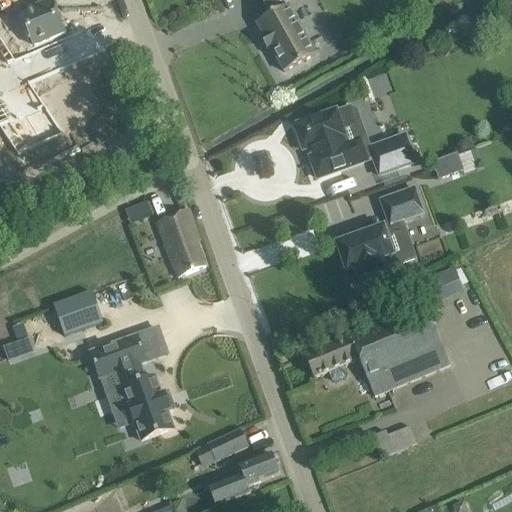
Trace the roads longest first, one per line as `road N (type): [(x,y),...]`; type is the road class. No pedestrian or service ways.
road 1 (unclassified): [(314,511),(190,160)]
road 2 (unclassified): [(0,264),(190,160)]
road 3 (unclassified): [(190,160),(131,0)]
